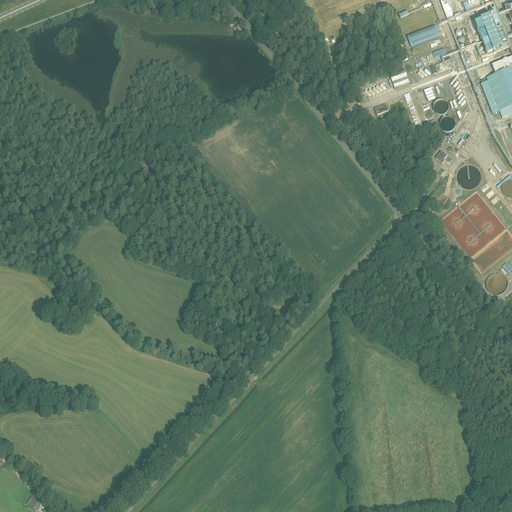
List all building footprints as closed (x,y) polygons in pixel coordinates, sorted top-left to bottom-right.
[(456,9),(448,16),(452,20),(455,18),(454,16),(459,13),(456,9)] [(479,32),(487,55),(502,49),(508,46),(495,15),(481,21),(485,30),(479,32)] [(411,48),(439,37),(435,26),(407,37),(411,48)] [(496,74),(511,67),(511,57),(492,66),(496,74)] [(422,58),(415,61),(417,68),(425,65),(422,58)] [(451,69),(449,62),(435,67),(438,74),(451,69)] [(511,68),(492,77),(491,74),(485,76),(486,79),(487,81),(499,112),(502,119),(511,114),(511,68)] [(410,84),(405,71),(390,76),(394,90),(410,84)] [(458,75),(451,78),(457,93),(465,90),(458,75)] [(383,87),(389,85),(387,78),(380,81),(383,87)] [(482,83),(480,84),(492,114),(499,112),(487,81),(487,82),(482,84),(482,83)] [(410,108),(415,107),(411,94),(406,96),(410,108)] [(388,112),(386,106),(375,110),(377,116),(388,112)] [(442,120),(444,122),(448,117),(445,115),(447,113),(442,109),(438,114),(443,118),(442,120)] [(470,150),(475,144),(470,140),(465,146),(470,150)] [(465,158),(470,151),(464,147),(459,154),(465,158)] [(447,156),(441,152),(436,159),(442,165),(445,161),(444,160),(447,156)] [(511,182),(509,182),(508,182),(506,182),(505,183),(504,184),(503,185),(502,186),(502,188),(502,189),(502,191),(502,192),(503,193),(504,194),(505,195),(506,196),(508,197),(509,197),(511,197),(511,196),(511,182)] [(34,493),(26,504),(35,511),(45,498),(38,493),(37,495),(34,493)]
